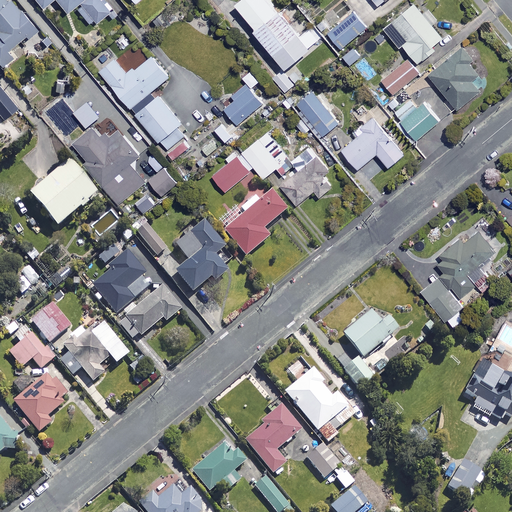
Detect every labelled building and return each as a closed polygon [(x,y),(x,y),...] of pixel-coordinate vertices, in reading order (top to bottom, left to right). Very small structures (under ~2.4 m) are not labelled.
[(6,48),(25,33),(28,37),(36,31),(11,0),(0,0),(0,64),(2,67),(14,58),(6,48)] [(33,0),(40,8),(49,0),(53,0),(64,13),(73,5),(90,26),(113,7),(106,0),(33,0)] [(269,0),(236,0),(233,3),(254,28),(252,30),(283,67),(308,47),(269,0)] [(444,41),(413,4),(383,29),(395,44),(398,42),(417,64),(444,41)] [(365,29),(352,13),(327,34),(339,49),(365,29)] [(358,55),(352,47),(342,54),(349,63),(358,55)] [(471,58),(463,48),(428,75),(455,110),(486,85),(466,61),(471,58)] [(169,76),(151,55),(137,67),(135,65),(127,72),(115,57),(99,71),(130,108),(169,76)] [(418,73),(405,59),(381,81),(393,95),(418,73)] [(294,84),(283,69),(274,76),(285,91),(294,84)] [(259,80),(251,70),(243,77),(251,87),(259,80)] [(4,91),(0,85),(0,114),(3,119),(25,102),(11,85),(4,91)] [(261,104),(248,87),(223,108),(237,124),(261,104)] [(311,90),(293,106),(303,118),(298,122),(306,132),(311,128),(320,138),(338,122),(311,90)] [(160,138),(168,148),(186,134),(177,123),(180,121),(158,94),(135,113),(157,140),(160,138)] [(416,105),(410,98),(401,105),(395,97),(387,103),(415,139),(438,121),(422,101),(416,105)] [(101,115),(88,100),(74,111),(87,127),(101,115)] [(402,154),(371,117),(355,131),(359,135),(341,150),(357,169),(376,153),(387,167),(402,154)] [(110,136),(98,121),(75,139),(88,157),(85,160),(117,202),(149,178),(158,190),(174,178),(164,166),(162,167),(148,148),(141,153),(121,127),(110,136)] [(232,134),(222,122),(215,129),(225,140),(232,134)] [(266,130),(238,155),(250,168),(253,165),(263,177),(275,166),(281,174),(290,166),(284,159),(288,155),(266,130)] [(189,149),(182,140),(167,152),(173,161),(189,149)] [(208,156),(218,146),(212,140),(202,150),(208,156)] [(327,170),(307,145),(290,158),(297,166),(278,181),(295,203),(313,189),(318,195),(330,186),(321,174),(327,170)] [(249,171),(236,156),(212,175),(225,191),(249,171)] [(97,194),(69,160),(29,194),(57,226),(79,207),(80,209),(97,194)] [(284,211),(269,193),(260,200),(256,195),(239,210),(243,215),(222,233),(243,258),(267,238),(261,231),(284,211)] [(180,232),(184,237),(174,244),(188,261),(175,271),(192,292),(214,274),(217,278),(226,270),(214,256),(224,248),(203,221),(193,229),(190,225),(180,232)] [(165,248),(147,225),(137,233),(156,256),(165,248)] [(495,250),(478,229),(464,241),(460,236),(430,261),(459,297),(476,283),(481,290),(491,282),(477,264),(495,250)] [(37,245),(26,255),(45,279),(57,269),(37,245)] [(102,300),(115,314),(153,282),(126,251),(107,268),(110,271),(91,287),(96,293),(92,296),(98,303),(102,300)] [(70,263),(55,273),(62,283),(76,272),(70,263)] [(36,293),(22,276),(13,283),(26,301),(36,293)] [(460,305),(436,276),(419,290),(449,326),(462,316),(456,309),(460,305)] [(139,335),(161,318),(165,323),(180,311),(161,288),(125,317),(139,335)] [(70,325),(52,302),(30,320),(48,342),(70,325)] [(379,344),(381,347),(391,340),(388,336),(395,330),(385,318),(377,324),(368,313),(341,335),(359,359),(379,344)] [(80,370),(92,383),(106,371),(100,365),(108,357),(114,363),(128,351),(102,322),(87,335),(80,326),(58,345),(67,354),(57,362),(71,378),(80,370)] [(44,349),(25,326),(15,335),(21,342),(7,353),(20,367),(31,358),(40,369),(54,357),(46,348),(44,349)] [(390,364),(380,354),(369,365),(379,375),(390,364)] [(371,378),(355,359),(340,371),(357,390),(371,378)] [(472,400),(468,407),(499,422),(502,414),(510,418),(511,414),(511,382),(476,366),(462,396),(472,400)] [(319,374),(313,367),(284,391),(326,444),(338,434),(334,429),(353,414),(335,392),(330,396),(316,377),(319,374)] [(13,385),(21,394),(13,401),(38,432),(51,422),(46,416),(62,403),(58,398),(65,393),(48,372),(34,383),(27,374),(13,385)] [(274,450),(283,442),(285,445),(292,439),(290,437),(300,429),(280,405),(259,423),(262,426),(245,441),(271,473),(285,462),(274,450)] [(0,452),(14,440),(0,423),(0,452)] [(231,453),(223,444),(191,471),(208,491),(215,485),(222,493),(235,482),(230,476),(246,462),(235,450),(231,453)] [(305,457),(322,478),(331,470),(345,488),(352,482),(322,444),(305,457)] [(483,475),(460,461),(444,487),(468,502),(479,485),(478,484),(483,475)] [(254,486),(275,511),(292,511),(294,511),(265,477),(254,486)] [(198,511),(204,508),(181,478),(156,498),(151,492),(139,501),(147,511),(198,511)] [(354,511),(360,507),(348,491),(330,505),(335,511),(354,511)] [(136,511),(126,500),(111,511),(136,511)]
